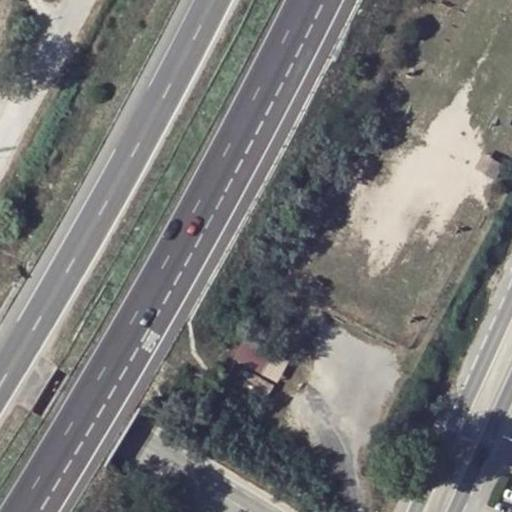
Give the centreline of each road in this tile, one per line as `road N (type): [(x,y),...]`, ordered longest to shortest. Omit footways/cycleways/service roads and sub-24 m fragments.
road 1 (motorway): [(28,511),(199,232),(320,0)]
road 2 (motorway): [(214,0),(134,157),(0,384)]
road 3 (unclassified): [(253,511),(0,362)]
road 4 (secondary): [(511,304),(414,511)]
road 5 (unclassified): [(0,147),(77,0)]
road 6 (secondary): [(455,511),(511,387)]
